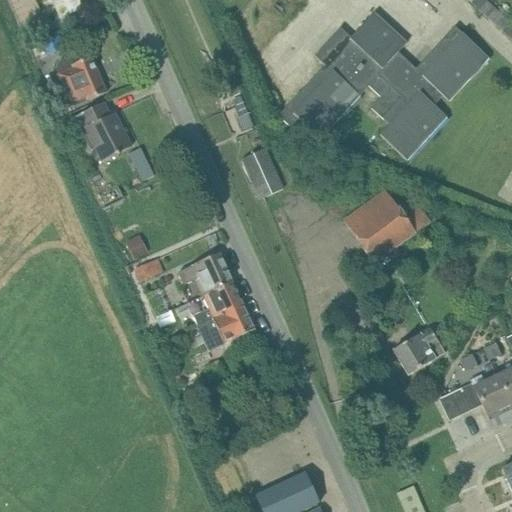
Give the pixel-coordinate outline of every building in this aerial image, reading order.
[(45,0),(23,11),(33,34),(83,12),(77,0),(45,0)] [(500,16),(487,3),(489,0),(475,0),(471,5),(498,30),(506,21),(510,16),(505,11),(500,16)] [(358,99),(368,89),(380,100),(370,110),(382,121),(386,117),(393,123),(380,138),(406,163),(446,120),(433,108),(442,98),(449,104),(488,60),(454,29),(415,71),(397,55),(406,44),(374,14),(350,41),(344,36),(333,48),(327,43),(314,58),(324,68),(278,118),(289,129),(297,121),(319,142),(358,99)] [(511,42),(511,26),(506,21),(498,30),(511,42)] [(48,59),(64,52),(56,33),(40,40),(48,59)] [(77,65),(74,57),(58,63),(55,71),(64,91),(57,95),(64,112),(74,108),(74,109),(87,103),(105,95),(90,59),(77,65)] [(242,125),(258,118),(251,103),(235,110),(242,125)] [(109,118),(103,105),(74,120),(81,134),(82,134),(92,152),(95,151),(101,164),(130,150),(113,116),(109,118)] [(153,178),(140,150),(127,157),(141,184),(153,178)] [(259,201),(264,199),(282,191),(264,151),(241,161),(259,201)] [(401,216),(396,208),(384,193),(343,223),(374,265),(388,255),(393,262),(401,256),(396,249),(430,224),(415,204),(407,210),(401,216)] [(153,235),(139,240),(145,258),(159,253),(153,235)] [(231,284),(218,256),(188,270),(177,276),(183,289),(194,284),(201,299),(231,284)] [(148,283),(173,272),(167,258),(142,269),(148,283)] [(212,322),(242,307),(231,284),(201,299),(207,312),(193,319),(197,329),(212,322)] [(156,317),(171,311),(163,291),(148,297),(156,317)] [(253,332),(242,307),(212,322),(197,329),(208,353),(253,332)] [(444,356),(429,332),(420,337),(393,353),(408,378),(444,356)] [(488,362),(500,356),(495,346),(483,351),(488,362)] [(465,373),(476,368),(471,357),(460,362),(465,373)] [(219,378),(224,375),(219,362),(213,365),(219,378)] [(510,407),(511,405),(511,371),(497,379),(510,407)] [(471,386),(481,407),(486,418),(510,407),(497,379),(484,385),(480,377),(470,382),(471,386)] [(471,386),(460,391),(471,412),(481,407),(471,386)] [(471,412),(460,391),(449,396),(460,418),(471,412)] [(449,396),(448,397),(438,402),(449,423),(460,418),(449,396)] [(511,467),(501,472),(511,496),(511,467)] [(260,511),(303,511),(319,505),(306,475),(255,500),(260,511)] [(431,511),(421,486),(403,493),(411,511),(431,511)]
